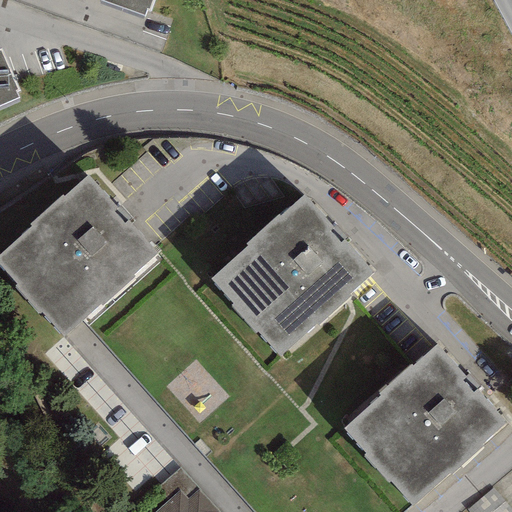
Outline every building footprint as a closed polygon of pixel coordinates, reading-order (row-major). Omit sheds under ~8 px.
[(98,0),(99,0),(144,16),(146,9),(149,10),(152,0),(98,0)] [(0,106),(18,99),(15,91),(19,90),(2,50),(0,50),(0,106)] [(87,179),(0,250),(0,261),(71,339),(160,258),(87,179)] [(303,198),(210,282),(281,361),(373,276),(303,198)] [(436,341),(342,428),(413,506),(508,419),(436,341)] [(465,509),(467,511),(511,511),(511,510),(493,486),(465,509)] [(207,511),(188,493),(169,511),(207,511)]
